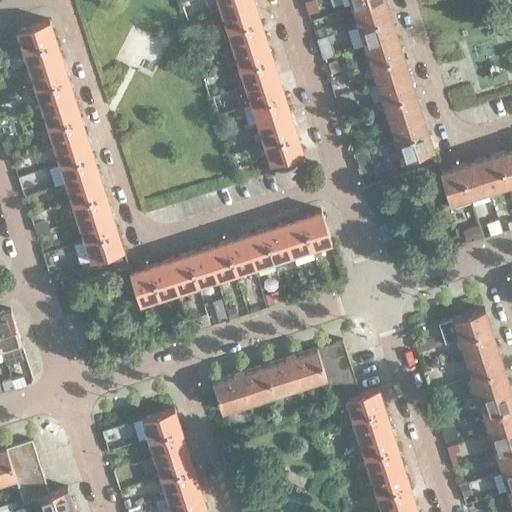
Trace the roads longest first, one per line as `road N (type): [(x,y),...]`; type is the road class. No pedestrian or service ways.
road 1 (unclassified): [(341,178),(143,244),(63,0)]
road 2 (unclassified): [(448,511),(376,294)]
road 3 (unclassified): [(180,354),(376,294)]
road 4 (unclassified): [(511,122),(477,132),(446,123),(404,0)]
road 5 (unclassified): [(341,178),(286,0)]
road 6 (unclassified): [(234,511),(180,354)]
road 7 (unclassified): [(37,288),(0,169)]
road 8 (unclassified): [(107,511),(72,393)]
road 9 (unclassified): [(376,294),(341,178)]
